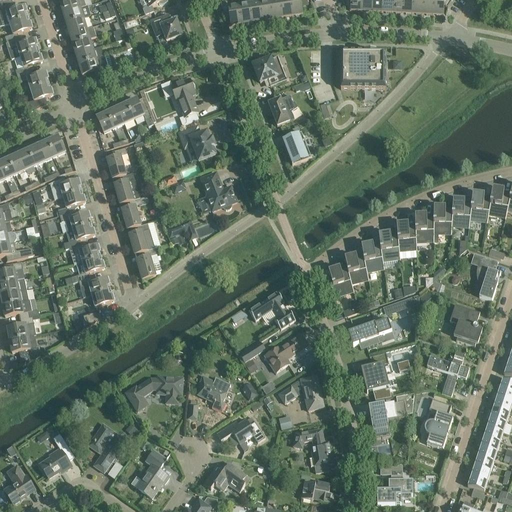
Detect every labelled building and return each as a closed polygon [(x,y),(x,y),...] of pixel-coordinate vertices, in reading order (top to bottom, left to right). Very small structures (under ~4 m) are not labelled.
[(0,0),(0,10),(13,6),(11,0),(12,0),(0,0)] [(86,8),(83,0),(74,0),(60,5),(63,15),(80,10),(86,8)] [(139,0),(140,2),(145,0),(146,0),(149,9),(159,5),(159,6),(162,6),(164,6),(166,5),(168,3),(167,1),(169,0),(168,0),(139,0)] [(249,6),(252,24),(262,22),(259,4),(258,0),(250,0),(248,0),(249,6)] [(283,0),(279,1),(282,19),(292,17),(289,0),(283,0)] [(289,0),(292,17),(303,15),(302,15),(302,14),(300,0),(289,0)] [(351,11),(351,12),(362,12),(362,0),(351,0),(351,11)] [(362,0),(362,12),(372,13),(372,0),(362,0)] [(372,0),(372,13),(382,13),(382,0),(372,0)] [(382,0),(382,13),(392,14),(392,0),(382,0)] [(392,0),(392,14),(402,15),(403,0),(392,0)] [(403,0),(402,15),(413,15),(413,0),(403,0)] [(413,0),(413,15),(423,16),(423,0),(413,0)] [(423,0),(423,16),(433,16),(433,0),(423,0)] [(433,0),(433,16),(444,17),(444,16),(444,8),(448,8),(453,0),(433,0)] [(269,2),(272,20),(282,19),(279,1),(269,2)] [(259,4),(262,22),(272,20),(269,2),(259,4)] [(231,26),(231,27),(242,25),(239,7),(229,9),(227,3),(222,5),(221,4),(226,19),(230,19),(231,26)] [(29,19),(25,9),(15,12),(13,6),(8,8),(0,10),(0,16),(4,27),(10,25),(29,19)] [(239,7),(242,25),(252,24),(249,6),(239,7)] [(63,15),(67,25),(83,20),(80,10),(63,15)] [(164,36),(167,43),(171,42),(172,43),(179,41),(178,39),(183,37),(177,21),(171,24),(168,16),(151,23),(157,39),(164,36)] [(32,30),(29,19),(10,25),(14,36),(5,39),(7,45),(19,41),(17,35),(32,30)] [(67,25),(70,36),(86,30),(83,20),(67,25)] [(73,46),(90,41),(95,39),(92,29),(86,30),(70,36),(73,46)] [(133,29),(126,31),(129,39),(136,37),(133,29)] [(114,37),(116,44),(125,41),(122,34),(114,37)] [(7,45),(6,45),(11,62),(15,60),(39,53),(36,42),(21,47),(19,41),(7,45)] [(73,46),(76,56),(93,51),(90,41),(73,46)] [(76,56),(79,67),(96,61),(93,51),(76,56)] [(43,64),(39,53),(15,60),(18,71),(15,72),(17,78),(29,74),(27,68),(43,64)] [(341,91),(385,91),(385,54),(376,54),(376,53),(365,53),(365,54),(341,54),(341,91)] [(96,61),(79,67),(83,77),(85,76),(95,73),(98,80),(98,81),(109,75),(118,72),(113,56),(104,59),(96,61)] [(281,67),(278,58),(254,68),(260,84),(268,81),(271,89),(289,82),(289,81),(287,82),(282,67),(283,67),(283,66),(281,67)] [(31,80),(29,74),(17,78),(19,84),(28,81),(31,92),(50,86),(46,75),(31,80)] [(196,115),(198,114),(192,97),(195,96),(194,92),(195,90),(194,88),(193,86),(191,85),(190,81),(171,88),(177,103),(179,102),(185,119),(180,121),(183,128),(199,122),(196,115)] [(302,85),(294,88),(296,93),(304,90),(305,92),(310,90),(308,84),(303,86),(302,85)] [(53,97),(50,86),(31,92),(34,102),(26,105),(29,115),(48,106),(46,99),(53,97)] [(281,100),(268,105),(275,121),(274,121),(274,123),(274,124),(275,125),(276,127),(277,126),(277,128),(290,123),(294,121),(292,113),(298,109),(294,104),(293,104),(290,97),(281,100)] [(126,105),(134,121),(143,117),(145,121),(151,118),(145,105),(139,107),(137,100),(126,105)] [(117,110),(124,126),(134,121),(126,105),(117,110)] [(326,105),(320,107),(323,115),(328,113),(326,105)] [(107,114),(114,131),(124,126),(117,110),(107,114)] [(114,131),(107,114),(97,119),(104,135),(114,131)] [(327,128),(323,119),(319,120),(323,130),(327,128)] [(199,163),(203,162),(204,163),(207,165),(210,163),(212,160),(211,159),(216,157),(213,150),(216,149),(212,140),(210,141),(207,134),(200,136),(197,129),(180,135),(185,150),(193,147),(199,163)] [(282,141),(292,167),(311,159),(302,134),(282,141)] [(58,138),(48,143),(55,159),(65,154),(58,138)] [(48,143),(38,147),(45,163),(55,159),(48,143)] [(146,152),(144,144),(134,148),(137,155),(146,152)] [(38,147),(28,151),(35,168),(45,163),(38,147)] [(120,179),(126,177),(123,168),(130,166),(127,156),(126,150),(113,153),(115,159),(108,161),(109,165),(108,165),(113,181),(120,179)] [(28,151),(18,156),(26,172),(35,168),(28,151)] [(18,156),(8,160),(16,177),(26,172),(18,156)] [(8,160),(0,164),(0,168),(6,181),(16,177),(8,160)] [(126,177),(120,179),(122,185),(115,187),(116,190),(120,206),(128,204),(140,200),(133,175),(126,177)] [(207,198),(212,213),(223,209),(224,211),(226,212),(228,212),(230,211),(231,210),(232,208),(232,206),(237,204),(231,189),(223,192),(216,175),(201,181),(208,198),(207,198)] [(66,178),(50,186),(55,202),(64,199),(82,194),(79,183),(69,186),(66,178)] [(183,183),(173,187),(176,194),(185,190),(183,183)] [(13,185),(9,187),(12,194),(17,191),(13,185)] [(511,189),(511,196),(504,195),(501,206),(508,208),(507,212),(508,212),(511,212),(511,189)] [(504,195),(505,192),(493,190),(491,201),(484,199),(482,211),(489,212),(488,216),(489,216),(499,218),(499,217),(505,218),(505,221),(506,221),(508,212),(507,212),(508,208),(501,206),(504,195)] [(58,212),(60,218),(72,214),(70,209),(85,205),(82,194),(64,199),(67,209),(58,212)] [(470,222),(481,223),(481,222),(487,223),(487,226),(489,216),(488,216),(489,212),(482,211),(484,199),(485,196),(473,195),(471,206),(465,205),(463,217),(470,218),(470,222)] [(140,200),(128,204),(129,210),(123,212),(124,215),(123,215),(128,231),(135,229),(141,227),(135,208),(149,204),(148,198),(140,200)] [(452,228),(463,229),(463,228),(469,228),(468,231),(469,231),(470,222),(470,218),(463,217),(465,205),(465,202),(453,201),(452,212),(446,212),(445,212),(445,224),(452,224),(452,228)] [(0,225),(4,224),(10,223),(12,223),(8,205),(2,207),(0,207),(0,225)] [(43,207),(36,209),(38,216),(45,214),(43,207)] [(434,236),(434,245),(438,245),(438,236),(445,236),(445,235),(451,235),(451,238),(452,228),(452,224),(445,224),(445,212),(446,212),(446,209),(434,209),(434,220),(427,220),(427,232),(434,231),(434,236)] [(65,223),(68,234),(92,226),(89,215),(73,220),(72,214),(60,218),(62,224),(65,223)] [(416,244),(417,244),(427,244),(427,242),(433,242),(433,245),(434,245),(434,236),(434,231),(427,232),(427,220),(427,216),(415,217),(415,228),(409,228),(408,228),(409,240),(416,240),(416,244)] [(0,225),(0,236),(12,234),(10,223),(4,224),(0,225)] [(135,257),(143,254),(155,251),(148,225),(141,227),(135,229),(137,235),(130,237),(131,240),(130,240),(135,257)] [(391,238),(392,250),(399,249),(399,253),(400,253),(417,252),(417,244),(416,244),(416,240),(409,240),(408,228),(409,228),(408,225),(397,226),(398,237),(391,238)] [(65,252),(69,251),(81,247),(80,242),(95,237),(92,226),(68,234),(67,234),(67,237),(67,238),(68,242),(69,242),(70,244),(63,246),(65,252)] [(182,234),(179,226),(168,231),(171,238),(182,234)] [(188,232),(191,241),(197,239),(194,230),(188,232)] [(12,234),(0,236),(0,247),(14,244),(17,241),(16,236),(12,234)] [(383,263),(394,262),(394,260),(400,260),(400,262),(401,262),(400,253),(399,253),(399,249),(392,250),(391,238),(391,235),(379,236),(380,247),(374,248),(373,248),(375,260),(382,259),(383,263)] [(460,243),(459,257),(467,251),(468,243),(468,238),(465,238),(465,243),(460,243)] [(176,241),(178,246),(179,248),(185,246),(182,239),(176,241)] [(14,244),(0,247),(0,258),(7,257),(9,263),(33,258),(32,250),(16,253),(14,244)] [(367,274),(378,272),(377,271),(383,270),(384,272),(385,272),(383,263),(382,259),(375,260),(373,248),(374,248),(373,245),(361,248),(364,259),(357,260),(359,271),(366,270),(367,274)] [(69,251),(74,267),(76,267),(101,259),(98,248),(83,253),(81,247),(69,251)] [(155,251),(143,254),(144,260),(137,262),(138,265),(142,282),(156,278),(152,266),(159,264),(155,251)] [(489,257),(501,261),(503,255),(491,251),(489,257)] [(498,285),(497,284),(495,284),(498,274),(495,273),(498,264),(474,256),(473,261),(473,260),(479,262),(477,268),(478,268),(478,270),(477,274),(477,277),(477,281),(478,284),(480,287),(482,290),(479,299),(492,303),(498,285)] [(352,286),(362,283),(362,282),(368,280),(368,283),(369,283),(367,274),(366,270),(359,271),(357,260),(356,257),(345,260),(347,270),(341,272),(344,284),(350,282),(352,286)] [(71,279),(73,285),(79,284),(91,280),(89,275),(105,270),(101,259),(76,267),(79,277),(71,279)] [(0,274),(0,285),(24,281),(21,270),(22,270),(21,264),(5,267),(6,273),(0,274)] [(341,272),(340,269),(328,273),(333,287),(332,287),(331,285),(330,286),(335,301),(336,300),(335,299),(347,295),(347,294),(353,292),(354,295),(352,286),(350,282),(344,284),(341,272)] [(84,300),(92,297),(111,292),(108,281),(92,286),(91,280),(79,284),(84,300)] [(25,281),(24,281),(0,285),(0,293),(1,297),(27,291),(25,281)] [(403,291),(404,299),(415,295),(415,290),(403,291)] [(1,297),(3,308),(29,302),(27,291),(1,297)] [(114,303),(111,292),(92,297),(95,308),(114,303)] [(395,301),(401,300),(402,299),(401,292),(394,294),(395,301)] [(281,331),(295,323),(296,322),(289,312),(288,312),(288,313),(283,305),(284,305),(277,294),(277,295),(249,313),(249,312),(249,313),(256,323),(272,312),(277,320),(275,321),(274,321),(281,332),(281,331)] [(426,306),(431,301),(432,296),(426,295),(421,300),(421,306),(426,306)] [(419,297),(395,305),(398,312),(419,304),(419,297)] [(29,302),(3,308),(5,319),(19,316),(21,322),(33,319),(39,318),(38,312),(31,313),(29,302)] [(477,326),(476,326),(480,314),(455,306),(450,323),(458,326),(454,338),(457,339),(456,342),(475,348),(476,345),(478,346),(483,331),(478,329),(478,328),(478,327),(477,326)] [(358,308),(346,312),(348,319),(360,314),(358,308)] [(85,330),(85,331),(99,321),(98,321),(96,314),(83,318),(87,329),(85,330)] [(33,319),(21,322),(22,327),(8,330),(10,342),(34,338),(36,337),(33,319)] [(352,326),(354,332),(348,334),(353,347),(359,345),(361,351),(382,344),(380,338),(392,334),(388,322),(375,326),(373,319),(352,326)] [(265,358),(275,375),(290,365),(287,361),(308,347),(301,336),(279,350),(279,349),(265,358)] [(36,350),(34,338),(10,342),(12,355),(20,353),(23,368),(40,358),(39,350),(36,350)] [(265,351),(261,344),(240,358),(244,364),(265,351)] [(430,360),(427,369),(434,372),(448,376),(444,389),(442,396),(451,399),(453,392),(458,379),(462,381),(466,382),(469,372),(465,371),(461,369),(465,356),(455,353),(451,366),(437,362),(430,360)] [(372,368),(361,371),(362,372),(365,385),(367,394),(369,394),(385,390),(386,390),(389,389),(387,380),(383,366),(389,365),(386,354),(373,357),(373,358),(375,368),(372,368)] [(252,362),(246,365),(251,372),(256,369),(252,362)] [(125,395),(138,414),(145,409),(139,401),(154,392),(156,392),(156,396),(166,397),(166,405),(174,406),(175,403),(179,403),(179,398),(182,398),(183,380),(157,378),(157,381),(151,380),(137,389),(136,388),(125,395)] [(201,389),(198,397),(214,404),(212,409),(222,413),(225,405),(223,403),(227,394),(231,387),(217,380),(215,384),(203,378),(198,388),(201,389)] [(316,378),(301,382),(308,413),(324,409),(316,378)] [(499,390),(511,394),(511,383),(503,381),(499,390)] [(253,387),(244,392),(249,400),(258,395),(253,387)] [(291,388),(279,397),(285,406),(297,398),(291,388)] [(511,405),(511,394),(499,390),(496,400),(511,405)] [(269,400),(263,403),(267,408),(272,404),(269,400)] [(493,410),(510,415),(511,407),(511,405),(496,400),(493,410)] [(261,402),(251,408),(253,413),(264,406),(261,402)] [(429,436),(430,437),(427,446),(443,451),(453,419),(448,418),(452,408),(433,402),(429,412),(437,415),(434,423),(433,423),(432,423),(431,423),(429,423),(428,424),(427,425),(426,426),(425,427),(425,428),(425,430),(425,431),(425,432),(425,433),(426,434),(427,435),(428,436),(429,436)] [(395,422),(399,420),(407,419),(404,403),(369,410),(370,416),(368,416),(367,416),(371,424),(375,443),(391,440),(389,432),(390,428),(392,424),(395,422)] [(190,406),(188,420),(197,421),(198,407),(190,406)] [(506,425),(510,415),(493,410),(490,420),(506,425)] [(237,423),(217,436),(221,444),(228,439),(233,436),(239,446),(245,443),(253,437),(258,445),(265,440),(255,423),(252,418),(247,422),(239,427),(237,423)] [(279,419),(280,431),(291,430),(290,418),(279,419)] [(487,429),(503,435),(506,425),(490,420),(487,429)] [(121,454),(120,453),(124,446),(111,437),(113,433),(103,426),(88,448),(99,455),(100,453),(103,455),(94,468),(104,475),(115,459),(117,460),(121,454)] [(500,445),(503,435),(487,429),(483,439),(500,445)] [(296,436),(293,448),(302,450),(304,443),(310,442),(313,442),(313,446),(311,447),(313,460),(309,460),(311,469),(314,468),(316,476),(329,473),(328,466),(334,465),(332,456),(330,456),(328,444),(326,430),(322,431),(296,436)] [(65,472),(72,468),(69,463),(75,459),(60,436),(53,440),(60,451),(50,457),(51,459),(40,466),(49,480),(64,471),(65,472)] [(497,454),(500,445),(483,439),(480,449),(497,454)] [(144,443),(140,449),(146,453),(150,447),(144,443)] [(16,454),(15,453),(13,449),(7,452),(10,457),(14,455),(15,457),(17,456),(16,454)] [(477,459),(494,464),(497,454),(480,449),(477,459)] [(142,482),(137,478),(131,486),(152,501),(163,485),(165,486),(169,479),(159,472),(167,460),(154,451),(146,463),(152,467),(142,482)] [(490,474),(494,464),(477,459),(474,469),(490,474)] [(107,476),(114,480),(122,468),(116,463),(107,476)] [(218,467),(203,487),(211,492),(214,487),(220,491),(225,484),(240,495),(245,487),(242,484),(247,478),(229,465),(224,472),(218,467)] [(377,507),(402,507),(401,498),(413,497),(413,482),(403,482),(403,466),(382,467),(382,477),(391,477),(391,483),(389,483),(389,485),(389,492),(377,492),(377,507)] [(25,497),(26,498),(35,492),(26,478),(24,479),(17,468),(7,474),(14,485),(4,492),(14,506),(22,501),(21,499),(25,497)] [(487,484),(490,474),(474,469),(471,478),(487,484)] [(484,493),(487,484),(471,478),(467,488),(484,493)] [(315,486),(305,484),(302,500),(312,503),(313,500),(324,502),(324,503),(332,505),(334,496),(329,495),(331,486),(316,483),(315,486)] [(208,511),(210,509),(213,511),(218,504),(217,501),(207,499),(203,504),(199,501),(191,511),(189,511),(187,510),(186,511),(208,511)] [(460,511),(472,511),(474,507),(464,503),(460,511)]
